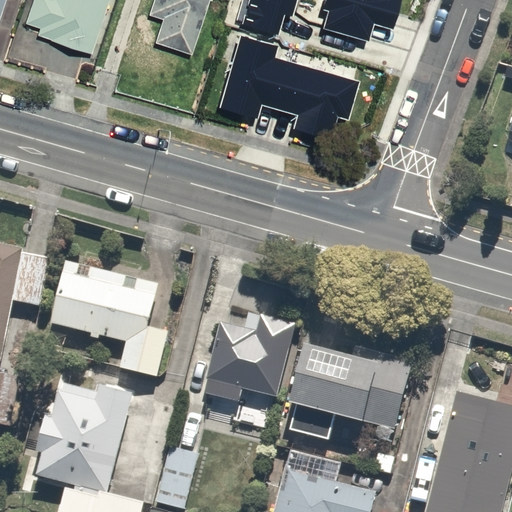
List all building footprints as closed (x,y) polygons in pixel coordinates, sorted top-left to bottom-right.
[(27,0),(21,20),(35,24),(32,34),(89,52),(105,0),(27,0)] [(147,0),(143,13),(157,17),(150,42),(188,53),(203,0),(147,0)] [(277,14),(286,17),(291,0),(245,0),(240,17),(273,27),(277,14)] [(323,10),(318,28),(363,42),(369,23),(387,29),(395,0),(319,0),(317,9),(323,10)] [(354,79),(270,55),(273,44),(235,33),(215,106),(252,117),(255,105),(292,115),(288,128),(326,139),(333,115),(343,118),(354,79)] [(511,87),(510,87),(499,130),(511,133),(511,87)] [(19,248),(20,247),(0,242),(0,357),(10,300),(19,248)] [(45,253),(19,248),(10,300),(35,304),(45,253)] [(158,281),(61,258),(46,320),(124,339),(117,368),(154,377),(166,331),(147,327),(158,281)] [(275,396),(289,323),(247,315),(244,330),(211,324),(198,393),(233,400),(235,388),(275,396)] [(347,351),(293,339),(278,405),(292,408),(287,430),(326,439),(331,416),(393,430),(410,354),(350,341),(347,351)] [(46,414),(39,412),(30,451),(36,453),(31,474),(59,481),(103,491),(127,389),(99,382),(97,394),(53,384),(46,414)] [(495,511),(511,451),(511,405),(451,389),(418,511),(495,511)] [(181,507),(194,451),(162,443),(149,500),(181,507)] [(371,511),(377,487),(280,466),(270,511),(371,511)] [(103,491),(59,481),(51,511),(136,511),(140,500),(103,491)]
